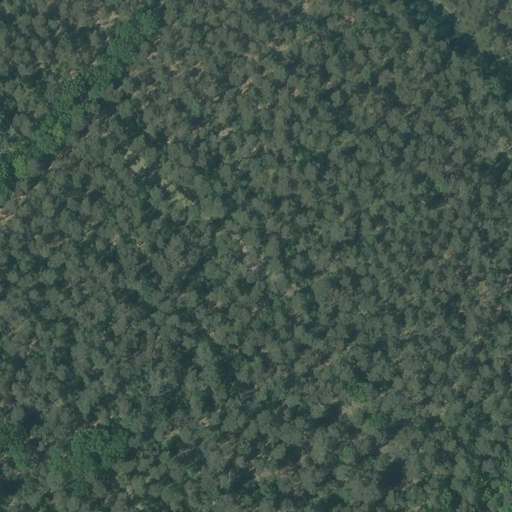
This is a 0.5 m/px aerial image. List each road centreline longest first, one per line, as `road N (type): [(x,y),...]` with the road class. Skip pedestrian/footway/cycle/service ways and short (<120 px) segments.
road 1 (track): [(418,511),(511,258)]
road 2 (track): [(0,168),(148,0)]
road 3 (track): [(0,417),(86,455),(130,511)]
